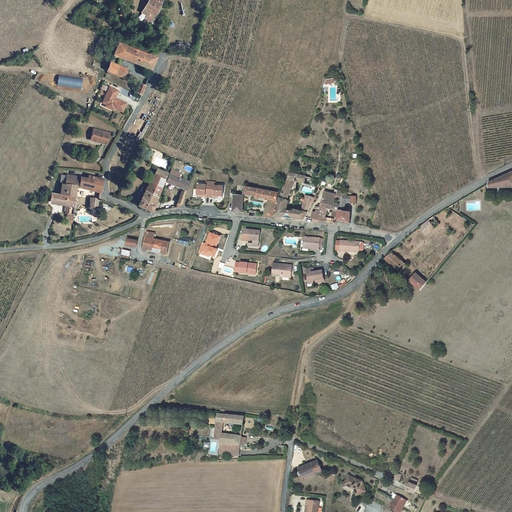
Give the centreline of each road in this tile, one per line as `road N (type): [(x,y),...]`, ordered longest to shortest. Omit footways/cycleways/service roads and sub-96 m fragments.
road 1 (tertiary): [(396,239),(341,293),(269,315),(235,335),(104,446),(38,486),(23,511)]
road 2 (track): [(344,0),(344,13),(461,38),(483,181)]
road 3 (residential): [(146,217),(107,195),(106,170),(162,56)]
road 4 (residential): [(0,250),(77,243),(146,217)]
road 5 (track): [(465,0),(474,141)]
road 6 (tertiary): [(511,166),(396,239)]
